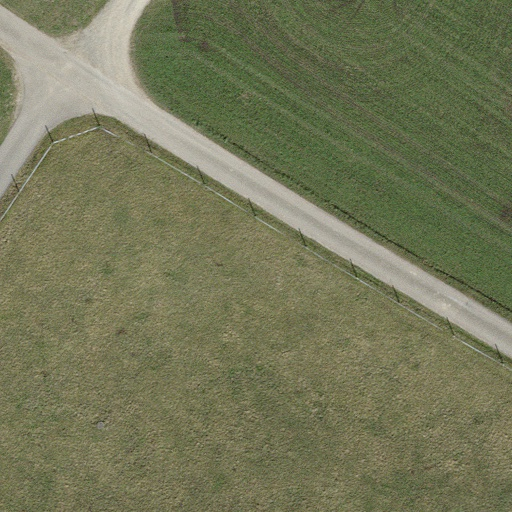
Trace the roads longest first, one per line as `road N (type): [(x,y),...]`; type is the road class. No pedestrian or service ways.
road 1 (unclassified): [(0,24),(511,338)]
road 2 (track): [(0,170),(65,70),(130,0)]
